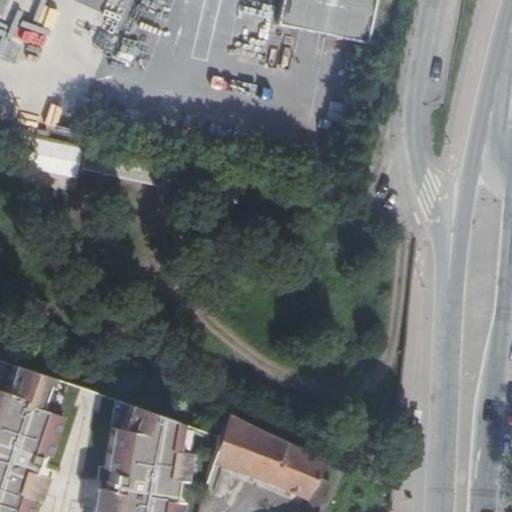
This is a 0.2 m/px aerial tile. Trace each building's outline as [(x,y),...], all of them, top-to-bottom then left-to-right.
[(36,0),(33,17),(45,19),(48,0),(36,0)] [(282,0),(278,23),(367,43),(376,0),(282,0)] [(6,14),(0,26),(0,43),(27,56),(40,29),(6,14)] [(26,137),(20,163),(72,173),(77,147),(26,137)] [(406,248),(380,239),(374,255),(400,264),(406,248)] [(37,407),(47,378),(11,366),(1,396),(0,395),(0,511),(25,511),(30,499),(36,501),(44,474),(32,470),(37,453),(43,456),(56,414),(37,407)] [(174,451),(178,423),(130,407),(121,430),(113,428),(104,468),(111,470),(109,488),(95,488),(91,511),(177,511),(180,503),(172,502),(175,482),(184,484),(188,453),(174,451)] [(226,417),(220,438),(221,438),(214,465),(263,481),(304,501),(306,500),(310,507),(311,506),(320,487),(312,483),(322,462),(226,417)]
